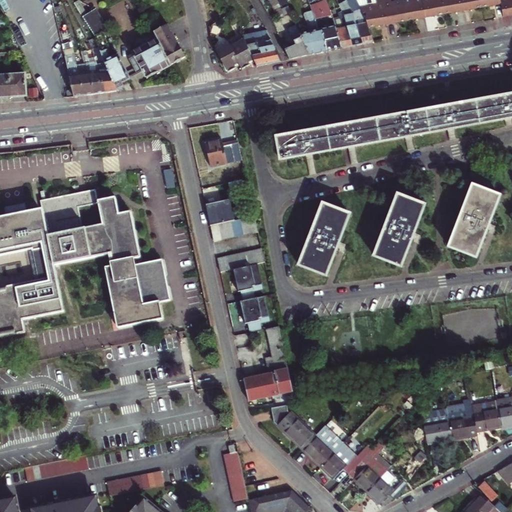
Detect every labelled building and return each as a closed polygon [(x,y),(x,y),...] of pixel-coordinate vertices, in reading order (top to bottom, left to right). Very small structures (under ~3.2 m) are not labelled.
[(103,31),(108,28),(97,9),(90,14),(81,0),(80,0),(76,3),(93,32),(102,28),(103,31)] [(334,17),(333,12),(328,0),(319,0),(321,4),(325,15),(327,19),(329,18),(334,17)] [(360,46),(365,44),(358,26),(355,19),(353,15),(348,2),(347,0),(338,4),(342,14),(343,17),(345,17),(347,21),(349,28),(355,47),(360,46)] [(357,0),(350,0),(348,2),(353,15),(355,19),(358,26),(365,44),(370,43),(376,42),(370,29),(368,24),(366,17),(368,16),(367,13),(364,15),(362,9),(358,1),(357,0)] [(368,16),(366,17),(368,24),(370,29),(378,28),(387,26),(383,1),(377,2),(377,0),(361,0),(358,1),(362,9),(364,15),(367,13),(368,16)] [(386,0),(383,1),(387,26),(398,24),(407,22),(403,2),(391,4),(390,0),(386,0)] [(411,0),(403,2),(407,22),(416,20),(426,19),(422,0),(411,0)] [(422,0),(426,19),(435,17),(445,15),(442,0),(422,0)] [(463,12),(461,0),(442,0),(445,15),(454,14),(463,12)] [(461,0),(463,12),(473,10),(483,8),(481,0),(461,0)] [(481,0),(483,8),(492,6),(502,5),(500,0),(481,0)] [(507,4),(510,17),(511,16),(511,0),(500,0),(502,5),(507,4)] [(325,15),(321,4),(313,7),(315,12),(318,21),(327,19),(325,15)] [(323,31),(320,32),(318,21),(315,12),(307,15),(315,35),(305,37),(312,56),(319,54),(328,52),(323,31)] [(285,18),(292,34),(301,29),(295,14),(288,17),(285,18)] [(338,30),(344,49),(349,48),(355,47),(349,28),(347,21),(345,17),(343,17),(342,14),(338,15),(340,18),(335,19),(337,25),(338,30)] [(329,18),(327,19),(318,21),(320,32),(323,31),(328,52),(335,51),(344,49),(338,30),(337,25),(331,27),(329,18)] [(187,57),(185,52),(173,31),(169,24),(155,32),(159,39),(173,65),(187,57)] [(126,91),(123,84),(128,82),(131,81),(121,56),(114,59),(111,52),(112,49),(105,34),(110,32),(108,28),(103,31),(102,28),(93,32),(96,37),(101,47),(105,56),(108,63),(120,91),(126,91)] [(292,34),(282,38),(292,60),(301,58),(312,56),(305,37),(301,29),(292,34)] [(256,60),(259,67),(273,64),(284,62),(269,32),(245,37),(246,40),(256,60)] [(145,71),(150,68),(154,75),(163,70),(173,65),(159,39),(133,53),(136,58),(131,60),(138,74),(145,71)] [(254,66),(252,62),(256,60),(246,40),(233,47),(242,64),(245,70),(249,68),(254,66)] [(233,47),(231,44),(219,50),(231,73),(235,71),(240,68),(239,66),(242,64),(233,47)] [(66,51),(67,56),(77,54),(75,48),(66,51)] [(67,56),(77,97),(82,96),(87,96),(82,75),(77,54),(67,56)] [(101,66),(103,72),(108,93),(114,92),(120,91),(108,63),(101,66)] [(154,75),(150,68),(145,71),(149,78),(154,75)] [(103,72),(92,74),(98,94),(104,94),(108,93),(103,72)] [(93,95),(98,94),(92,74),(82,75),(87,96),(93,95)] [(27,76),(12,77),(13,99),(22,99),(29,98),(27,76)] [(12,77),(0,77),(0,100),(5,100),(13,99),(12,77)] [(511,117),(511,94),(280,137),(283,159),(306,155),(310,154),(313,154),(349,147),(353,146),(356,146),(406,137),(410,136),(413,135),(449,129),(453,128),(456,127),(506,118),(509,118),(511,117)] [(215,141),(206,143),(211,166),(243,159),(239,143),(224,146),(223,139),(215,141)] [(229,183),(231,191),(245,188),(243,180),(229,183)] [(489,222),(500,194),(475,184),(450,247),(476,256),(485,232),(487,227),(489,222)] [(38,200),(64,195),(66,206),(91,200),(90,197),(88,186),(82,187),(31,197),(34,210),(35,216),(40,215),(38,200)] [(40,215),(35,216),(34,210),(0,217),(0,332),(18,328),(15,317),(57,308),(47,262),(101,251),(104,263),(93,265),(105,322),(151,312),(148,298),(158,295),(149,254),(123,259),(123,256),(135,254),(125,207),(112,210),(108,193),(90,197),(91,200),(95,221),(70,226),(66,206),(64,195),(38,200),(40,215)] [(427,204),(400,193),(377,255),(403,265),(412,243),(414,238),(415,234),(427,204)] [(227,225),(235,223),(231,201),(207,206),(209,219),(212,228),(220,227),(227,225)] [(353,213),(326,202),(302,265),(329,275),(338,251),(340,247),(341,242),(353,213)] [(244,221),(235,223),(227,225),(220,227),(212,228),(215,243),(223,241),(230,239),(238,237),(247,235),(253,234),(259,232),(256,218),(250,220),(248,220),(244,221)] [(257,251),(251,252),(244,254),(238,255),(232,257),(226,258),(219,260),(222,274),(229,272),(233,271),(235,271),(241,269),(247,268),(253,267),(254,267),(259,266),(261,265),(266,264),(263,249),(257,251)] [(254,267),(235,271),(238,283),(240,293),(242,292),(245,303),(243,304),(245,315),(247,324),(249,324),(252,333),(264,331),(262,324),(272,322),(266,298),(257,300),(255,293),(265,291),(259,266),(254,267)] [(271,375),(246,380),(249,392),(251,403),(262,401),(289,395),(295,393),(281,330),(269,332),(274,355),(276,364),(269,365),(271,375)] [(511,396),(511,398),(496,402),(498,410),(501,428),(511,425),(511,393),(511,396)] [(478,432),(472,406),(471,400),(462,402),(463,405),(446,409),(447,411),(449,422),(453,441),(464,439),(470,437),(470,438),(479,436),(478,432)] [(496,401),(472,406),(478,432),(490,430),(501,428),(498,410),(496,402),(496,401)] [(292,443),(302,452),(316,438),(297,420),(290,414),(288,415),(286,407),(271,410),(274,425),(283,434),(292,443)] [(422,416),(425,432),(428,446),(442,443),(453,441),(449,422),(447,411),(422,416)] [(321,469),(334,456),(345,444),(326,426),(316,438),(302,452),(313,462),(321,469)] [(345,444),(334,456),(321,469),(330,478),(334,481),(343,471),(349,476),(372,453),(366,447),(358,456),(345,444)] [(379,445),(372,453),(349,476),(359,486),(369,495),(387,474),(389,472),(377,460),(385,451),(379,445)] [(231,446),(229,446),(224,447),(217,449),(219,463),(227,496),(242,493),(236,467),(232,448),(231,446)] [(80,452),(17,464),(21,480),(84,467),(80,452)] [(511,465),(500,473),(511,485),(511,484),(511,465)] [(153,467),(99,478),(102,492),(156,480),(153,467)] [(403,482),(394,493),(388,487),(394,481),(387,474),(369,495),(375,500),(381,506),(390,496),(396,501),(409,487),(403,482)] [(488,482),(482,487),(494,501),(499,495),(488,482)] [(61,499),(26,507),(26,511),(98,511),(97,503),(93,503),(90,493),(61,499)] [(260,501),(250,503),(252,511),(287,511),(288,511),(289,511),(310,511),(292,495),(260,501)] [(0,497),(0,511),(12,511),(9,496),(0,497)] [(121,511),(159,511),(139,496),(133,503),(131,501),(121,511)] [(500,511),(495,508),(482,496),(473,505),(466,511),(500,511)]
